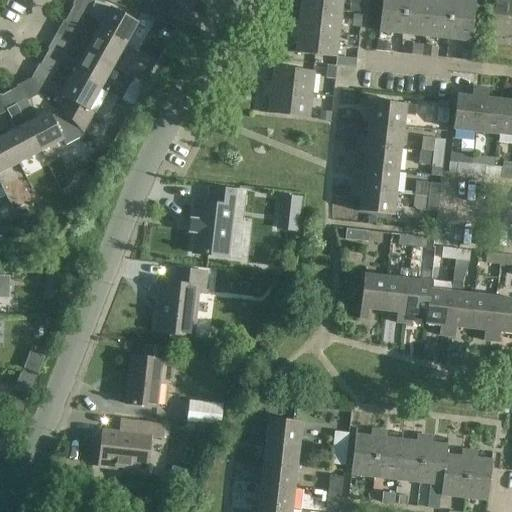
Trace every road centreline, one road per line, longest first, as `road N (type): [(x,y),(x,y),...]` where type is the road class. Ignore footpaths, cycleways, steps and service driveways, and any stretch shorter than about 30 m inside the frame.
road 1 (unclassified): [(6,511),(130,197),(232,0)]
road 2 (residential): [(511,75),(362,57)]
